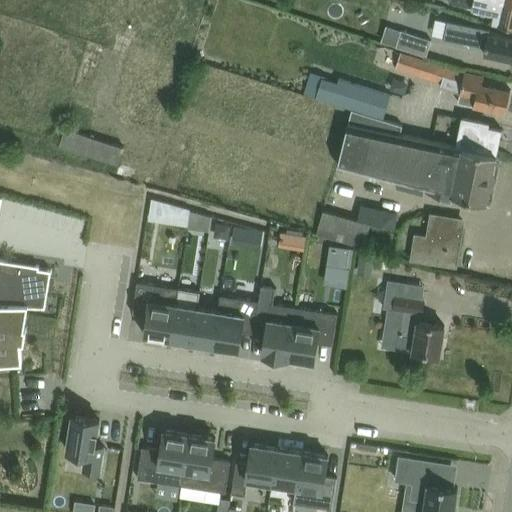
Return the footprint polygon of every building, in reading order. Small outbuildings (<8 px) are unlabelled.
[(511,25),(511,4),(493,0),(449,0),(449,3),(492,13),(491,21),(511,25)] [(482,53),(511,59),(511,37),(486,32),(487,28),(445,20),(441,38),(483,46),(482,53)] [(399,29),(394,46),(424,55),(430,38),(399,29)] [(480,82),(481,78),(482,74),(463,70),(462,72),(400,51),(395,67),(438,81),(438,85),(458,92),(456,101),(503,111),(508,88),(480,82)] [(382,119),(389,95),(338,79),(336,85),(309,76),(303,95),(341,107),(351,110),(382,119)] [(485,203),(495,158),(496,154),(455,145),(399,133),(401,125),(382,119),(351,110),(337,165),(424,188),(423,192),(451,199),(452,195),(485,203)] [(496,154),(499,140),(501,129),(481,125),(482,121),(461,117),(455,145),(496,154)] [(64,127),(58,146),(117,165),(123,146),(64,127)] [(162,189),(176,192),(192,135),(178,131),(162,189)] [(176,217),(174,224),(187,226),(191,204),(178,202),(176,217)] [(322,210),(321,215),(316,234),(363,247),(370,223),(322,210)] [(412,258),(454,265),(462,220),(431,215),(427,238),(415,236),(412,258)] [(209,216),(207,230),(225,234),(227,219),(209,216)] [(329,244),(326,264),(346,267),(349,248),(329,244)] [(0,305),(4,306),(27,306),(45,307),(51,270),(39,268),(39,266),(0,259),(0,305)] [(377,260),(374,275),(386,277),(389,262),(377,260)] [(442,325),(416,321),(417,313),(419,313),(421,299),(402,296),(404,283),(388,280),(383,307),(387,308),(403,310),(397,349),(412,351),(437,355),(442,325)] [(170,339),(178,288),(137,281),(132,313),(147,315),(144,335),(170,339)] [(191,343),(197,307),(199,291),(178,288),(170,339),(191,343)] [(258,301),(253,332),(265,334),(262,354),(288,358),(296,306),(270,302),(272,291),(260,289),(258,301)] [(213,346),(221,295),(220,295),(217,310),(197,307),(191,343),(213,346)] [(258,301),(221,295),(213,346),(238,350),(241,330),(253,332),(258,301)] [(24,327),(26,314),(27,306),(4,306),(0,305),(0,363),(21,362),(20,344),(24,343),(26,327),(24,327)] [(337,313),(296,306),(288,358),(313,362),(317,342),(332,344),(337,313)] [(83,469),(99,472),(103,446),(95,444),(99,420),(72,415),(67,451),(86,454),(83,469)] [(181,485),(189,433),(163,429),(160,449),(142,446),(137,478),(181,485)] [(215,438),(189,433),(181,485),(225,492),(230,460),(212,457),(215,438)] [(271,483),(277,447),(251,443),(248,463),(236,461),(231,493),(244,495),(247,479),(271,483)] [(296,487),(301,451),(277,447),(271,483),(296,487)] [(328,455),(301,451),(296,487),(293,502),(332,508),(336,478),(325,476),(328,455)] [(399,455),(395,479),(412,482),(413,482),(410,498),(424,500),(422,511),(453,511),(457,487),(453,487),(431,483),(435,461),(399,455)]
